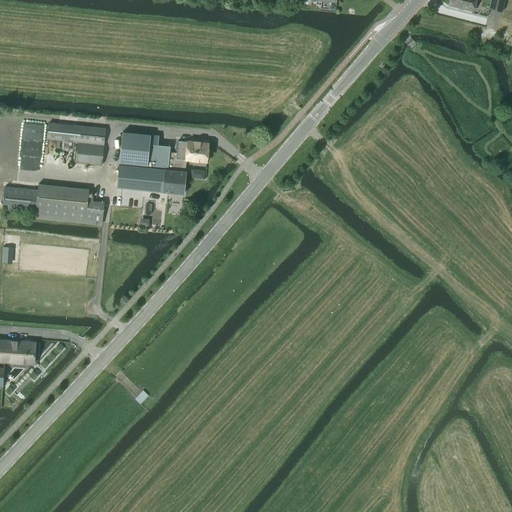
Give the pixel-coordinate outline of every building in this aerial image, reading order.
[(450,0),(449,6),(473,12),(475,0),(450,0)] [(490,0),(488,9),(501,13),(504,0),(490,0)] [(48,123),(46,139),(78,143),(76,163),(101,166),(105,129),(48,123)] [(165,170),(184,172),(185,160),(207,163),(208,143),(187,141),(187,142),(177,141),(176,159),(169,158),(170,146),(158,145),(159,136),(122,132),(119,163),(147,166),(147,168),(119,165),(116,188),(163,192),(165,170)] [(185,172),(184,172),(165,170),(163,192),(183,194),(185,172)] [(4,187),(2,210),(36,213),(35,218),(101,224),(103,203),(92,202),(93,198),(88,198),(88,190),(39,185),(38,191),(4,187)] [(0,362),(34,365),(36,343),(0,340),(0,362)]
